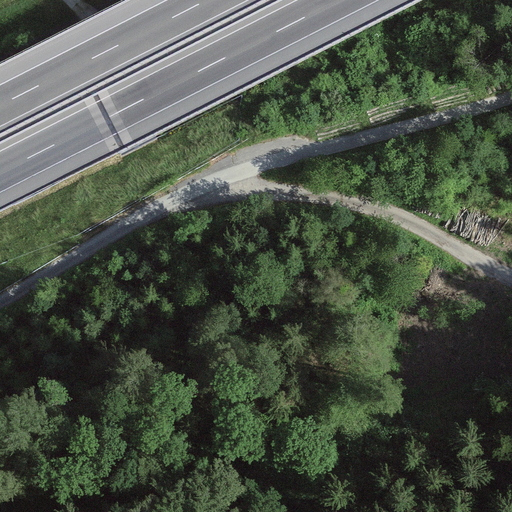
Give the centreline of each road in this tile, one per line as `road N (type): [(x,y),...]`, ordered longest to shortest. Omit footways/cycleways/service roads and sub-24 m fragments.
road 1 (track): [(0,303),(150,212),(234,173),(248,184),(365,202),(511,273)]
road 2 (motorway): [(0,172),(338,0)]
road 3 (track): [(234,173),(511,96)]
road 4 (motorway): [(207,0),(0,105)]
